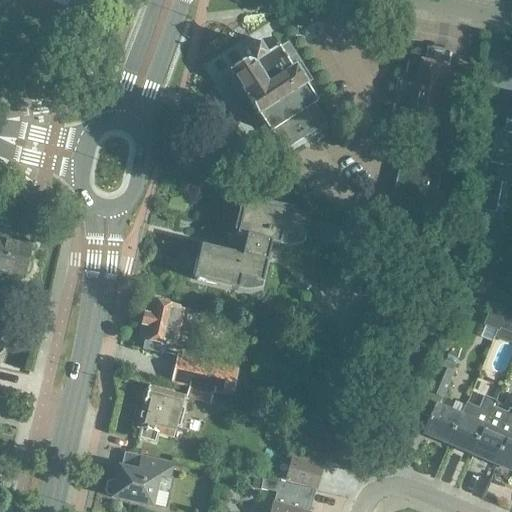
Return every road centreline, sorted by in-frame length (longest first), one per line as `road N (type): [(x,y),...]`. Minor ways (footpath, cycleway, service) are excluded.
road 1 (residential): [(373,497),(441,287),(465,4)]
road 2 (unknown): [(336,0),(370,156),(359,257),(339,311)]
road 3 (secondary): [(48,511),(92,322)]
road 4 (secondary): [(139,130),(180,0)]
road 5 (secondary): [(155,0),(112,120)]
